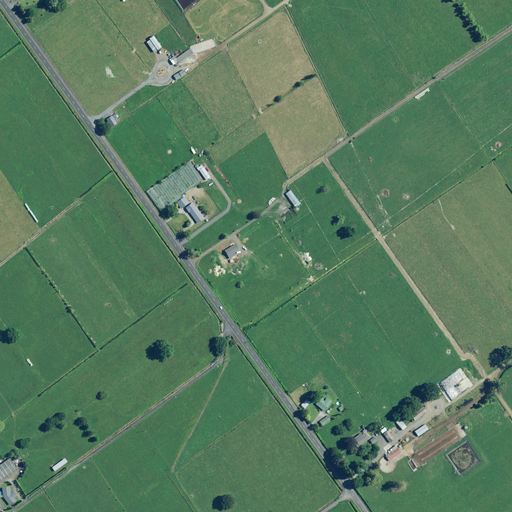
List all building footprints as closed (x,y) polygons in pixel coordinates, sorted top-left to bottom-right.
[(157,50),(161,47),(153,36),(149,38),(150,40),(146,42),(153,52),(157,50)] [(179,63),(194,53),(190,49),(176,58),(173,54),(172,55),(173,57),(169,59),(173,65),(177,62),(178,64),(179,63)] [(114,120),(112,116),(106,120),(111,127),(117,124),(114,120)] [(210,177),(202,165),(197,168),(198,171),(199,170),(206,180),(210,177)] [(300,204),(290,190),(285,194),(295,207),(300,204)] [(184,206),(189,203),(185,196),(176,202),(181,209),(184,206)] [(190,203),(185,207),(189,213),(189,212),(197,223),(204,219),(192,202),(190,203)] [(331,402),(327,398),(324,401),(320,398),(315,404),(324,411),(331,402)] [(300,405),(304,409),(307,407),(308,408),(310,406),(308,405),(310,403),(306,399),(300,405)] [(426,411),(422,406),(410,417),(414,421),(426,411)] [(327,416),(319,422),(321,424),(318,426),(320,428),(330,420),(327,416)] [(399,418),(395,421),(402,430),(406,427),(399,418)] [(428,429),(425,424),(414,431),(418,436),(428,429)] [(389,443),(394,439),(389,433),(391,431),(390,429),(383,434),(389,443)] [(359,446),(368,440),(368,439),(370,438),(366,432),(364,433),(354,439),(353,440),(357,447),(359,446)] [(401,453),(397,448),(385,456),(389,461),(401,453)] [(9,458),(0,464),(0,480),(17,469),(9,458)] [(65,458),(52,468),(54,471),(67,462),(65,458)] [(10,493),(10,487),(2,488),(3,495),(3,497),(9,505),(16,501),(14,498),(17,496),(13,491),(10,493)]
